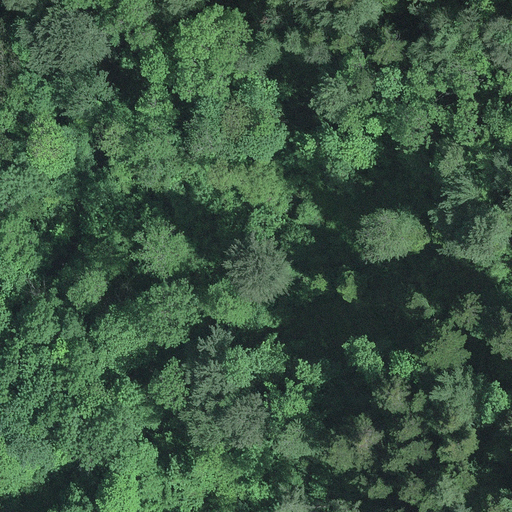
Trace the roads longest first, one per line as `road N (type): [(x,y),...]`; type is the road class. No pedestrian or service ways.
road 1 (track): [(0,287),(17,289),(56,271),(82,233),(124,0)]
road 2 (unclassified): [(0,240),(18,85),(14,36),(0,5)]
